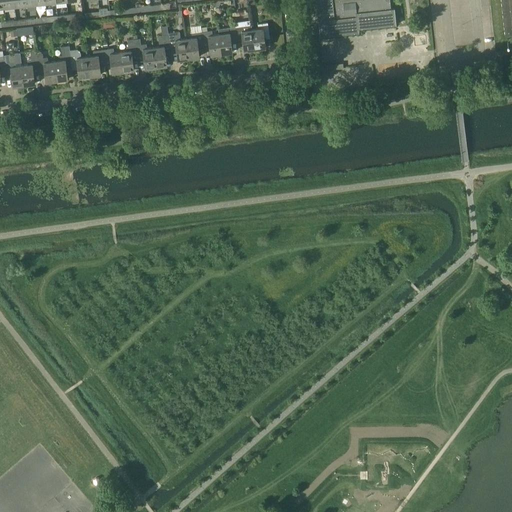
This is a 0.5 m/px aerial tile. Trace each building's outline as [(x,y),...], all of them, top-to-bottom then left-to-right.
[(315,0),(320,37),(357,33),(356,29),(396,25),(394,8),(390,8),(388,0),(315,0)] [(511,0),(500,0),(504,36),(511,35),(511,0)] [(107,7),(99,8),(99,11),(100,16),(110,15),(109,10),(107,10),(107,7)] [(257,24),(258,29),(252,29),(255,49),(265,48),(263,36),(269,35),(267,23),(267,18),(257,19),(257,24)] [(251,25),(234,27),(236,40),(242,39),(244,51),(255,49),(251,25)] [(201,27),(196,28),(196,33),(192,33),(192,37),(186,38),(188,58),(199,57),(197,45),(203,44),(201,27)] [(206,31),(206,27),(201,27),(203,44),(209,43),(210,55),(221,54),(219,38),(218,34),(212,35),(211,30),(206,31)] [(224,28),(225,33),(218,34),(219,38),(221,54),(231,52),(230,41),(236,40),(234,27),(224,28)] [(179,31),(168,33),(168,34),(170,49),(176,48),(177,60),(188,58),(186,38),(180,39),(179,31)] [(158,35),(160,46),(153,47),(156,67),(166,65),(164,54),(171,53),(170,49),(168,34),(158,35)] [(141,44),(140,38),(135,39),(137,58),(143,57),(145,68),(156,67),(153,47),(146,48),(146,44),(141,44)] [(127,51),(120,52),(123,71),(133,70),(131,58),(137,58),(135,39),(127,40),(128,46),(126,47),(127,51)] [(60,56),(60,60),(54,61),(56,80),(67,79),(66,67),(72,66),(70,50),(69,45),(61,46),(62,55),(60,56)] [(114,53),(113,48),(103,50),(105,62),(111,61),(112,73),(123,71),(120,52),(114,53)] [(78,49),(70,50),(72,66),(78,66),(79,77),(89,76),(87,56),(81,57),(80,53),(78,53),(78,49)] [(94,55),(87,56),(89,76),(101,75),(99,62),(105,62),(103,50),(93,51),(94,55)] [(27,60),(28,64),(21,65),(24,85),(35,84),(33,72),(39,71),(36,53),(30,54),(31,60),(27,60)] [(42,53),(36,53),(39,71),(45,70),(47,82),(56,80),(54,61),(47,62),(47,57),(43,58),(42,53)] [(13,54),(3,55),(4,59),(4,63),(5,71),(6,76),(12,75),(14,86),(24,85),(21,65),(14,66),(14,62),(13,54)]
